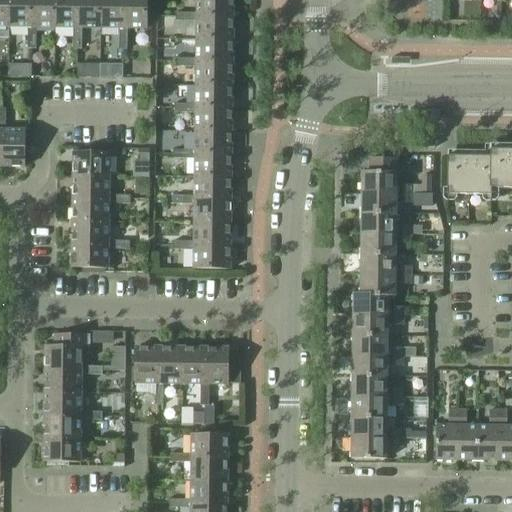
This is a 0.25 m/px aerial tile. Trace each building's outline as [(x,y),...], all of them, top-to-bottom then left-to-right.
[(0,0),(0,27),(9,27),(9,0),(0,0)] [(32,28),(32,0),(9,0),(9,27),(28,27),(28,38),(36,38),(36,28),(32,28)] [(54,28),(55,0),(32,0),(32,28),(36,28),(36,27),(54,28)] [(77,28),(77,0),(55,0),(54,28),(73,28),(73,40),(73,39),(81,39),(81,28),(77,28)] [(100,28),(100,0),(77,0),(77,28),(81,28),(100,28)] [(122,29),(122,0),(100,0),(100,28),(118,28),(118,39),(127,39),(127,29),(122,29)] [(122,0),(122,29),(127,29),(146,29),(146,0),(122,0)] [(196,0),(197,13),(186,13),(186,22),(196,22),(196,18),(232,18),(232,0),(196,0)] [(174,22),(186,22),(186,13),(175,13),(174,22)] [(196,22),(196,40),(232,41),(232,18),(196,18),(196,22)] [(36,49),(36,38),(28,38),(28,49),(36,49)] [(81,50),(81,39),(73,39),(73,40),(73,50),(81,50)] [(127,50),(127,39),(118,39),(118,50),(127,50)] [(196,40),(196,59),(185,58),(185,67),(195,67),(196,67),(196,63),(231,64),(232,41),(196,40)] [(174,66),(185,67),(185,58),(174,58),(174,66)] [(196,67),(195,67),(195,86),(231,86),(231,64),(196,63),(196,67)] [(28,96),(28,84),(19,84),(19,96),(28,96)] [(195,86),(195,104),(184,104),(184,112),(195,112),(195,113),(195,109),(231,109),(231,86),(195,86)] [(173,112),(184,112),(184,104),(173,104),(173,112)] [(195,131),(230,132),(231,109),(195,109),(195,113),(195,131)] [(5,131),(5,121),(0,120),(0,131),(1,131),(0,167),(24,167),(24,132),(5,131)] [(230,155),(230,132),(195,131),(194,150),(184,150),(184,159),(194,159),(194,155),(230,155)] [(397,148),(434,149),(434,140),(397,139),(397,148)] [(184,159),(184,150),(173,150),(173,158),(184,159)] [(511,189),(511,151),(491,151),(490,157),(491,189),(511,189)] [(73,177),(108,177),(108,154),(73,154),(73,177)] [(137,163),(134,163),(134,178),(148,178),(149,163),(149,154),(137,154),(137,163)] [(230,178),(230,155),(194,155),(194,159),(194,178),(230,178)] [(469,195),(469,157),(447,157),(447,195),(469,195)] [(491,189),(490,157),(469,157),(469,195),(491,195),(491,189)] [(361,173),(361,194),(411,194),(411,185),(396,185),(396,174),(395,174),(395,160),(369,159),(369,173),(361,173)] [(423,176),(422,192),(430,192),(431,176),(423,176)] [(108,196),(108,177),(73,177),(72,200),(108,200),(108,196)] [(230,201),(230,178),(194,178),(194,196),(183,196),(183,204),(194,204),(194,200),(230,201)] [(148,179),(135,179),(135,194),(148,194),(148,179)] [(411,203),(411,194),(361,194),(361,214),(395,215),(395,203),(411,203)] [(183,204),(183,196),(172,195),(172,204),(183,204)] [(119,205),(119,196),(108,196),(108,200),(72,200),(72,222),(108,223),(108,205),(119,205)] [(119,196),(119,205),(130,205),(130,197),(119,196)] [(229,224),(230,201),(194,200),(194,204),(193,224),(229,224)] [(395,226),(395,215),(361,214),(360,235),(411,235),(411,226),(395,226)] [(72,245),(108,246),(108,242),(107,242),(108,223),(72,222),(72,245)] [(229,247),(229,224),(193,224),(193,241),(182,241),(182,250),(193,250),(193,246),(229,247)] [(411,244),(411,235),(360,235),(360,255),(394,255),(395,244),(411,244)] [(182,250),(182,241),(171,241),(171,250),(182,250)] [(107,250),(118,250),(118,242),(108,242),(108,246),(72,245),(72,269),(112,270),(112,260),(107,260),(107,250)] [(118,242),(118,250),(129,250),(129,242),(118,242)] [(229,270),(229,247),(193,246),(193,250),(193,269),(229,270)] [(394,266),(394,255),(360,255),(360,275),(410,276),(410,266),(394,266)] [(410,285),(410,276),(360,275),(359,295),(359,297),(387,296),(387,298),(394,298),(394,285),(410,285)] [(387,307),(387,298),(387,296),(359,297),(359,295),(352,296),(352,316),(403,317),(403,307),(387,307)] [(403,325),(403,317),(352,316),(352,337),(387,337),(387,325),(403,325)] [(81,367),(87,367),(81,367),(81,349),(88,349),(88,335),(55,335),(55,347),(45,347),(44,371),(80,371),(81,367)] [(387,348),(387,337),(352,337),(352,357),(402,358),(402,348),(387,348)] [(125,348),(110,348),(110,372),(125,372),(125,348)] [(158,384),(158,349),(135,348),(135,383),(154,384),(154,394),(162,395),(162,384),(158,384)] [(181,384),(182,349),(158,349),(158,384),(162,384),(181,384)] [(203,384),(204,349),(182,349),(181,384),(199,384),(199,395),(207,395),(207,384),(203,384)] [(203,384),(207,384),(227,385),(227,349),(204,349),(203,384)] [(402,366),(402,358),(352,357),(351,377),(386,378),(387,366),(402,366)] [(91,367),(87,367),(81,367),(80,371),(44,371),(44,394),(80,394),(80,376),(91,376),(91,367)] [(91,376),(102,376),(102,368),(91,367),(91,376)] [(386,389),(386,378),(351,377),(351,398),(402,398),(402,389),(386,389)] [(80,417),(80,413),(80,394),(44,394),(44,416),(80,417)] [(162,405),(162,395),(154,394),(154,405),(162,405)] [(207,406),(207,395),(199,395),(199,406),(207,406)] [(402,407),(402,398),(351,398),(351,418),(386,418),(386,407),(402,407)] [(215,422),(215,411),(206,410),(206,422),(215,422)] [(455,461),(456,412),(447,412),(447,427),(435,427),(435,461),(455,461)] [(476,462),(477,427),(465,427),(465,412),(456,412),(455,461),(476,462)] [(476,462),(497,462),(497,412),(488,412),(488,427),(477,427),(476,462)] [(511,427),(506,428),(506,412),(497,412),(497,462),(511,462),(511,427)] [(91,421),(91,413),(80,413),(80,417),(44,416),(44,439),(80,440),(80,421),(91,421)] [(102,421),(102,417),(102,413),(91,413),(91,421),(102,421)] [(196,415),(193,418),(193,425),(203,425),(203,415),(196,415)] [(122,429),(123,418),(115,418),(114,429),(122,429)] [(386,429),(386,418),(351,418),(351,439),(402,439),(401,429),(386,429)] [(180,463),(191,463),(191,459),(226,459),(226,435),(191,435),(191,454),(181,454),(180,463)] [(79,464),(80,440),(44,439),(43,464),(79,464)] [(402,448),(402,439),(351,439),(350,460),(386,460),(386,448),(402,448)] [(180,463),(181,454),(170,454),(169,463),(180,463)] [(123,464),(124,455),(112,455),(112,464),(123,464)] [(226,482),(226,459),(191,459),(191,463),(191,482),(226,482)] [(225,505),(226,482),(191,482),(190,500),(180,500),(180,508),(190,508),(190,509),(190,504),(225,505)]
